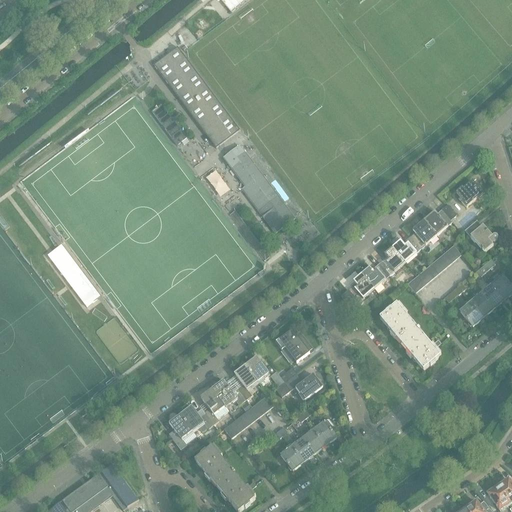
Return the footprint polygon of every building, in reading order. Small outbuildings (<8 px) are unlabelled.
[(219,0),(231,14),(248,0),(219,0)] [(217,149),(240,131),(177,47),(154,65),(190,113),(217,149)] [(163,107),(153,114),(177,147),(187,139),(163,107)] [(188,143),(191,147),(197,143),(193,139),(188,143)] [(278,198),(242,150),(240,147),(223,159),(227,164),(225,165),(227,168),(229,167),(245,188),(242,191),(259,213),(278,198)] [(479,201),(483,198),(471,183),(463,190),(462,189),(457,194),(463,202),(461,203),(466,209),(477,199),(479,201)] [(276,235),(295,220),(278,198),(259,213),(276,235)] [(450,222),(456,217),(447,207),(442,212),(450,222)] [(452,224),(450,222),(442,212),(437,216),(435,213),(423,223),(436,237),(452,224)] [(420,251),(436,237),(423,223),(413,232),(415,234),(410,238),(420,251)] [(483,227),(480,230),(474,224),(465,232),(484,254),(493,247),(492,245),(497,241),(498,240),(498,239),(498,238),(498,237),(497,236),(496,236),(495,236),(494,236),(493,236),(493,237),(492,238),(483,227)] [(405,264),(420,251),(410,238),(403,245),(400,242),(392,249),(402,260),(405,264)] [(86,308),(101,297),(62,245),(59,248),(53,252),(47,256),(86,308)] [(457,260),(461,256),(453,247),(449,251),(457,260)] [(405,264),(402,260),(392,249),(384,256),(386,259),(379,265),(389,277),(405,264)] [(452,264),(457,260),(449,251),(445,255),(449,260),(452,264)] [(452,264),(449,260),(445,255),(440,259),(442,260),(447,268),(452,264)] [(447,268),(442,260),(440,259),(435,263),(443,271),(447,268)] [(483,276),(495,266),(491,261),(479,271),(483,276)] [(438,275),(443,271),(435,263),(431,266),(438,275)] [(374,290),(389,277),(379,265),(371,272),(369,269),(361,276),(374,290)] [(434,279),(438,275),(431,266),(426,270),(434,279)] [(429,283),(434,279),(426,270),(422,274),(429,283)] [(479,279),(483,276),(479,271),(475,274),(479,279)] [(424,287),(429,283),(422,274),(417,278),(424,287)] [(359,303),(374,290),(361,276),(353,283),(355,285),(347,292),(348,292),(357,302),(359,303)] [(505,301),(511,295),(511,288),(503,277),(492,286),(505,301)] [(420,290),(424,287),(417,278),(413,282),(420,290)] [(415,295),(420,290),(413,282),(408,286),(415,295)] [(462,294),(466,291),(462,285),(458,288),(462,294)] [(494,310),(505,301),(492,286),(481,295),(494,310)] [(458,288),(454,292),(458,297),(462,294),(458,288)] [(351,308),(357,302),(348,292),(341,297),(351,308)] [(483,319),(494,310),(481,295),(471,304),(483,319)] [(472,328),(483,319),(471,304),(460,313),(472,328)] [(408,319),(402,312),(397,306),(380,320),(391,333),(408,319)] [(419,329),(418,330),(408,319),(391,333),(402,346),(419,332),(420,333),(421,332),(419,329)] [(452,322),(448,325),(454,331),(457,328),(452,322)] [(299,336),(297,338),(292,332),(276,343),(281,350),(284,348),(296,364),(312,353),(299,336)] [(430,345),(420,333),(419,332),(402,346),(413,359),(430,345)] [(441,345),(441,344),(438,341),(432,346),(430,345),(413,359),(424,372),(441,357),(435,350),(441,345)] [(258,383),(269,375),(257,359),(246,367),(258,383)] [(245,367),(234,376),(236,378),(243,387),(238,391),(246,402),(247,401),(252,397),(247,391),(258,383),(246,367),(245,367)] [(297,367),(293,371),(296,376),(301,372),(297,367)] [(285,384),(296,376),(293,371),(292,370),(281,379),(285,384)] [(281,379),(276,373),(271,377),(279,389),(285,384),(281,379)] [(295,389),(304,401),(322,388),(312,376),(302,384),(296,376),(285,384),(276,391),(282,399),(295,389)] [(217,389),(213,392),(225,408),(236,400),(241,406),(246,402),(238,391),(233,394),(226,385),(223,381),(216,387),(217,389)] [(213,392),(201,401),(210,412),(205,415),(213,426),(219,422),(218,420),(228,412),(225,408),(213,392)] [(269,411),(274,407),(267,398),(263,401),(262,401),(269,411)] [(264,414),(269,411),(262,401),(257,405),(264,414)] [(241,408),(246,413),(251,410),(246,404),(241,408)] [(260,418),(264,414),(257,405),(252,409),(260,418)] [(308,410),(301,415),(305,421),(312,415),(314,413),(316,412),(313,407),(311,408),(308,410)] [(181,416),(180,417),(192,432),(193,432),(198,428),(202,434),(207,430),(208,431),(213,426),(205,415),(200,419),(199,418),(200,418),(197,414),(196,414),(192,408),(181,416)] [(255,422),(260,418),(252,409),(248,412),(255,422)] [(250,425),(255,422),(248,412),(243,416),(250,425)] [(246,429),(250,425),(243,416),(239,419),(238,419),(246,429)] [(180,417),(169,425),(174,431),(178,436),(173,440),(172,440),(181,451),(186,447),(197,439),(192,432),(180,417)] [(235,422),(233,423),(241,433),(246,429),(238,419),(235,422)] [(332,432),(334,430),(328,421),(314,432),(326,447),(337,439),(332,432)] [(236,436),(241,433),(233,423),(229,427),(236,436)] [(231,440),(236,436),(229,427),(224,430),(231,440)] [(315,456),(326,447),(314,432),(303,440),(315,456)] [(304,464),(315,456),(303,440),(292,449),(304,464)] [(223,461),(218,456),(212,449),(195,462),(206,475),(223,461)] [(293,473),(304,464),(292,449),(281,457),(293,473)] [(187,460),(193,456),(189,451),(183,455),(187,460)] [(233,474),(223,461),(206,475),(217,488),(233,474)] [(123,511),(139,501),(113,466),(80,490),(95,510),(113,497),(123,511)] [(244,487),(235,476),(233,474),(217,488),(228,501),(244,487)] [(511,484),(509,480),(507,481),(506,481),(503,483),(503,484),(498,487),(511,505),(511,503),(511,484)] [(256,488),(255,487),(253,484),(246,490),(244,487),(228,501),(236,511),(241,511),(255,501),(249,493),(256,488)] [(498,511),(500,511),(511,505),(498,487),(494,491),(492,490),(489,493),(489,494),(488,495),(488,496),(487,496),(498,511)] [(92,511),(95,510),(80,490),(49,511),(92,511)] [(491,511),(490,510),(487,511),(483,511),(477,502),(472,506),(470,506),(468,508),(467,509),(466,510),(467,511),(491,511)]
